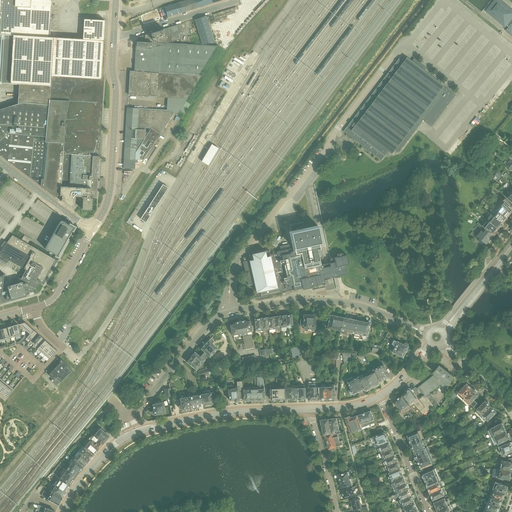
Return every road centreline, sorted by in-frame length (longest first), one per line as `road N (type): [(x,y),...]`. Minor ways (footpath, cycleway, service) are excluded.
road 1 (residential): [(230,312),(238,256),(407,43)]
road 2 (residential): [(426,333),(335,301),(230,312)]
road 3 (unclassified): [(89,225),(110,188),(113,38)]
road 4 (tertiary): [(133,433),(223,413),(311,409)]
road 5 (track): [(0,479),(62,403),(99,345),(98,332)]
road 6 (residential): [(230,312),(202,330),(127,420)]
road 7 (unclassified): [(113,38),(238,0)]
road 8 (residential): [(428,511),(380,395)]
